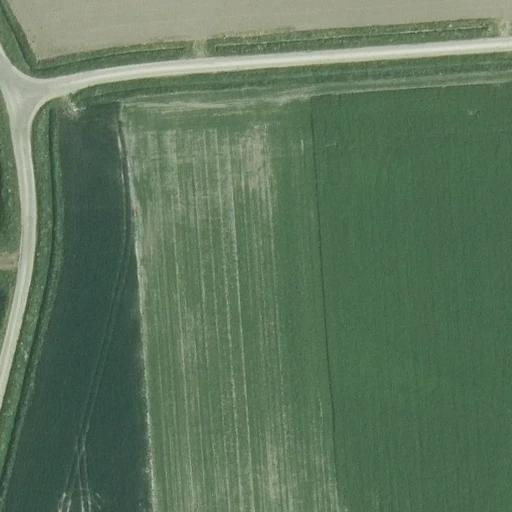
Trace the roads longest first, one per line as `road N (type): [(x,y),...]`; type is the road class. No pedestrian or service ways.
road 1 (unclassified): [(16,92),(142,68),(511,41)]
road 2 (unclassified): [(0,375),(24,275),(16,92)]
